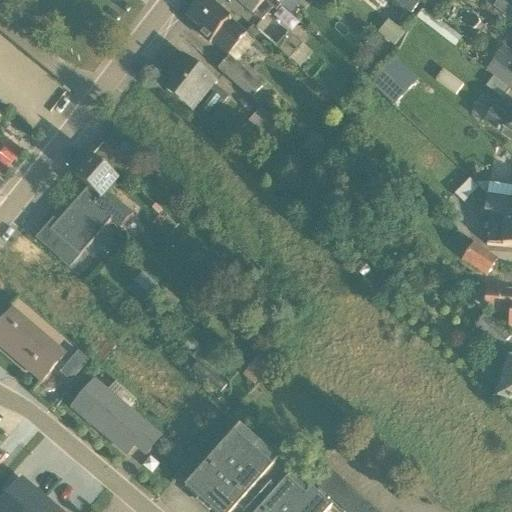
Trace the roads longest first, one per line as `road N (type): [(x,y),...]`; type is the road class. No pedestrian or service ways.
road 1 (residential): [(174,0),(0,222)]
road 2 (residential): [(140,511),(0,403)]
